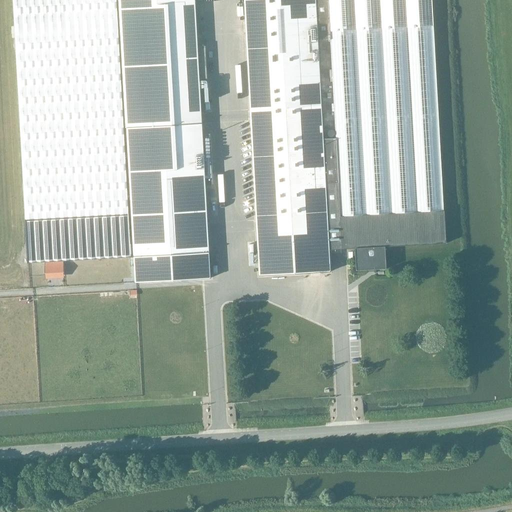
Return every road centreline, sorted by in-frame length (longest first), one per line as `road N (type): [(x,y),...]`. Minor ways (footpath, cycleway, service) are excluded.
road 1 (unclassified): [(0,454),(511,413)]
road 2 (unknown): [(239,290),(225,197),(219,10)]
road 3 (unknown): [(343,430),(333,317),(317,301),(239,290)]
road 4 (unknown): [(239,290),(208,301),(206,440)]
